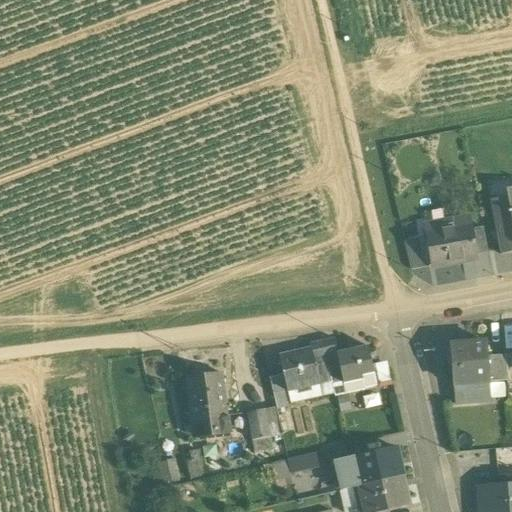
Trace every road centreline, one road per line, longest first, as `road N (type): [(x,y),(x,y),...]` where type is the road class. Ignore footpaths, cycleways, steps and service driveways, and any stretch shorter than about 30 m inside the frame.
road 1 (residential): [(159,341),(404,314)]
road 2 (residential): [(447,511),(404,314)]
road 3 (track): [(159,341),(0,359)]
